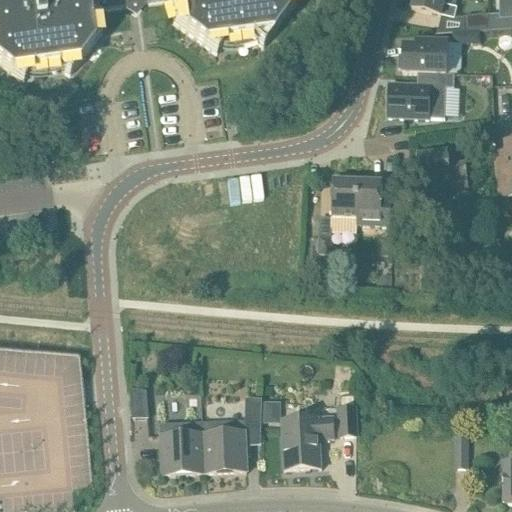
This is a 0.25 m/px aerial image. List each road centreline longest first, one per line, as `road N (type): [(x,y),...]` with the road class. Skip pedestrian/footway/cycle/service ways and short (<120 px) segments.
road 1 (residential): [(121,188),(149,171),(290,151),(339,130),(360,94),(381,0)]
road 2 (residential): [(120,511),(98,242),(102,214),(121,188)]
road 3 (residential): [(0,204),(121,188)]
